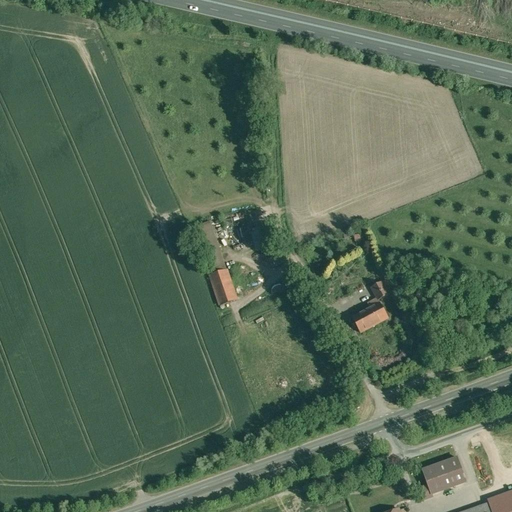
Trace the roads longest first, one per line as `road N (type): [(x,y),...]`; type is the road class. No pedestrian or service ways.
road 1 (trunk): [(511,74),(191,0)]
road 2 (tertiary): [(138,511),(387,422)]
road 3 (unclassified): [(511,420),(404,454),(387,422)]
road 4 (tertiary): [(387,422),(511,377)]
